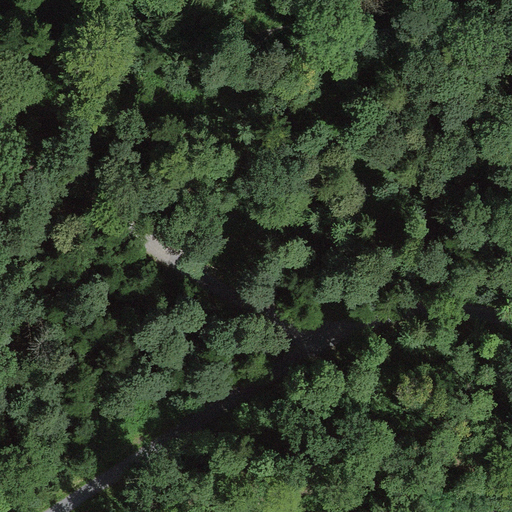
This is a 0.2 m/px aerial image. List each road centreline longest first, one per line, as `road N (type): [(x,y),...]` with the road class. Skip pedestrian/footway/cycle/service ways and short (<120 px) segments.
road 1 (track): [(0,131),(190,232),(348,303),(378,308)]
road 2 (motorway): [(511,163),(433,511)]
road 3 (track): [(378,308),(106,511)]
road 4 (track): [(511,336),(378,308)]
